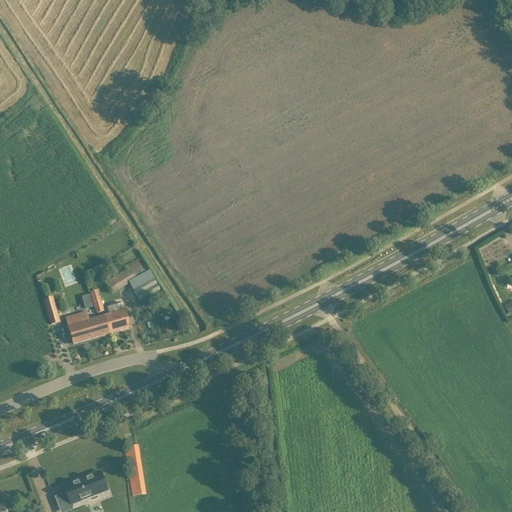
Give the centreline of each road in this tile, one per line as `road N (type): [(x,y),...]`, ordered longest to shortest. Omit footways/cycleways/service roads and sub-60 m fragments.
road 1 (primary): [(158,379),(384,270),(511,197)]
road 2 (primary): [(0,448),(158,379)]
road 3 (unclassified): [(142,360),(0,411)]
